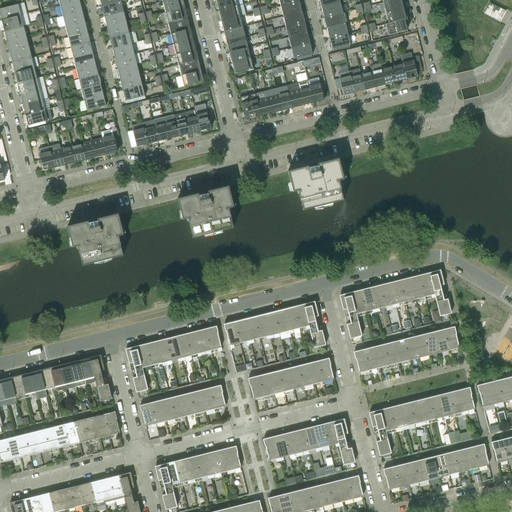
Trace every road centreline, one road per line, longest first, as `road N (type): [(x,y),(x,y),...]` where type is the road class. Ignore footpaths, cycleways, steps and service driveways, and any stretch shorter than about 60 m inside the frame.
road 1 (residential): [(138,456),(353,402)]
road 2 (residential): [(109,335),(323,282)]
road 3 (residential): [(237,140),(26,193)]
road 4 (residential): [(32,214),(242,161)]
road 5 (residential): [(442,88),(237,140)]
road 6 (residential): [(242,161),(447,110)]
road 7 (residential): [(323,282),(441,255),(511,296)]
road 8 (residential): [(237,140),(201,0)]
road 9 (residential): [(0,491),(138,456)]
road 10 (residential): [(138,456),(109,335)]
road 11 (residential): [(353,402),(323,282)]
